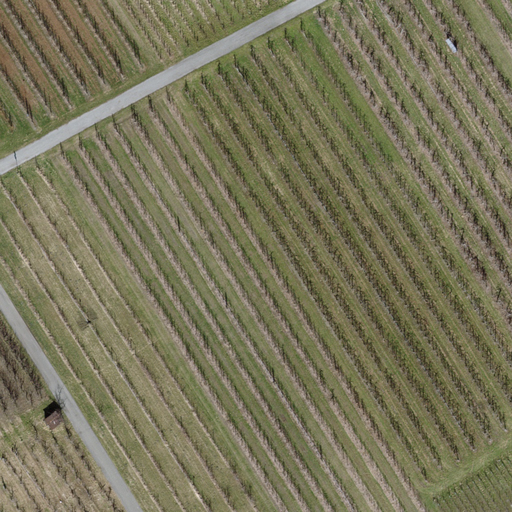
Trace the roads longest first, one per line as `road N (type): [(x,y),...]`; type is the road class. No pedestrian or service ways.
road 1 (unclassified): [(0,165),(312,0)]
road 2 (unclassified): [(0,294),(135,511)]
